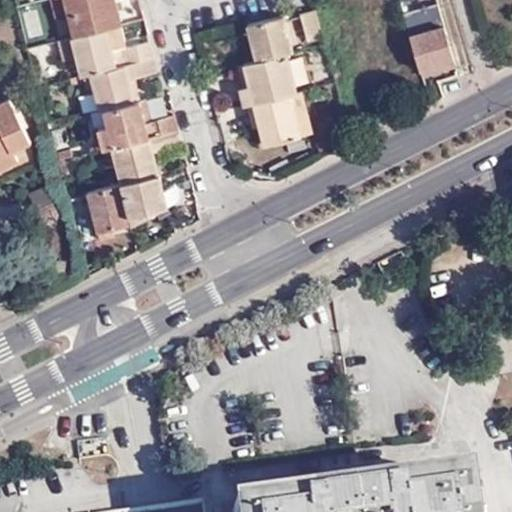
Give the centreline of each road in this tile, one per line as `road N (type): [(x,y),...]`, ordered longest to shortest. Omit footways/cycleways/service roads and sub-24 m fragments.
road 1 (primary): [(0,400),(511,144)]
road 2 (primary): [(511,87),(0,343)]
